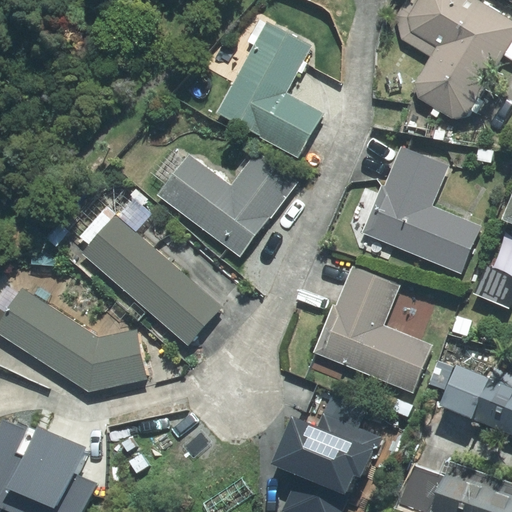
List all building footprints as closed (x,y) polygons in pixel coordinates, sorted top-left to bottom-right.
[(511,58),(511,19),(480,0),(421,0),(411,18),(414,32),(440,49),(418,85),(421,99),(455,119),(470,117),(506,55),(511,58)] [(266,26),(259,23),(247,45),(254,48),(218,115),(261,139),(260,140),(299,162),(324,116),(286,96),(312,49),(267,25),(266,26)] [(375,98),(402,103),(413,62),(377,57),(375,98)] [(432,208),(448,168),(401,149),(384,189),(382,188),(363,235),(462,276),(481,229),(432,208)] [(159,198),(241,260),(297,185),(258,154),(232,189),(191,157),(159,198)] [(223,310),(116,217),(82,256),(189,349),(223,310)] [(69,234),(60,226),(47,241),(57,249),(69,234)] [(384,327),(400,288),(354,268),(337,308),(334,307),(315,354),(414,395),(434,348),(384,327)] [(102,341),(24,291),(0,328),(0,336),(90,394),(149,382),(138,333),(102,341)] [(511,386),(492,378),(490,383),(457,370),(440,413),(473,426),(474,423),(511,438),(511,386)] [(381,433),(324,414),(320,426),(298,419),(280,470),(357,496),(363,479),(373,482),(384,450),(376,447),(381,433)] [(448,477),(416,465),(402,502),(428,511),(511,511),(511,493),(449,471),(448,477)]
